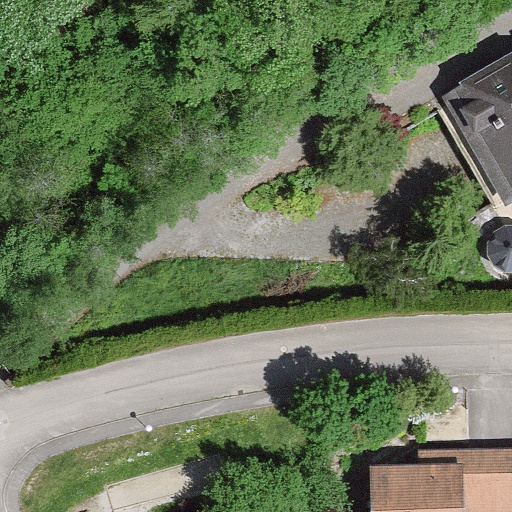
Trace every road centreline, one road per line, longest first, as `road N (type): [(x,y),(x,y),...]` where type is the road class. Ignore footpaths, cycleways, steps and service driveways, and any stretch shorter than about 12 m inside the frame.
road 1 (residential): [(511,352),(236,359),(0,426)]
road 2 (track): [(0,77),(94,0)]
